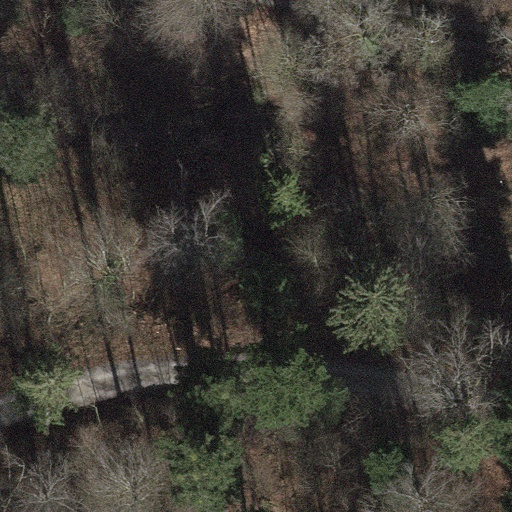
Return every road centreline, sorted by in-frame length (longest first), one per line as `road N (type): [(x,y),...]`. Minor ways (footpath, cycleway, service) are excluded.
road 1 (track): [(0,409),(163,373),(293,371),(511,411)]
road 2 (track): [(511,38),(319,0)]
